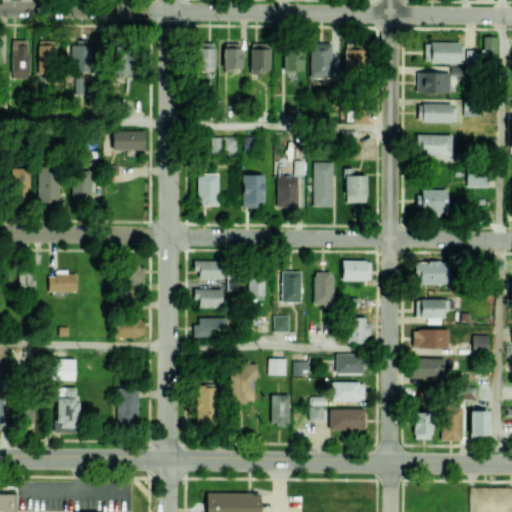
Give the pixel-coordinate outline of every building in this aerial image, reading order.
[(496,36),(482,35),(482,58),(496,58),(496,36)] [(10,77),(28,78),(29,40),(11,39),(10,77)] [(36,40),(37,74),(54,73),(53,39),(36,40)] [(423,41),(423,61),(459,62),(459,41),(423,41)] [(214,67),(214,42),(195,43),(196,68),(214,67)] [(240,43),(222,42),(222,69),(240,70),(240,43)] [(331,78),(331,43),(310,42),(309,77),(331,78)] [(268,72),(268,43),(249,43),(249,72),(268,72)] [(92,44),(70,44),(70,71),(92,71),(92,44)] [(365,71),(364,48),(343,49),(344,72),(365,71)] [(282,70),(301,70),(301,49),(283,49),(282,70)] [(131,74),(129,51),(113,52),(114,74),(131,74)] [(449,92),(448,71),(415,72),(415,92),(449,92)] [(83,94),(83,76),(74,75),(73,93),(83,94)] [(479,115),(479,100),(462,100),(462,115),(479,115)] [(450,103),(416,102),(416,121),(450,122),(450,103)] [(352,122),(366,123),(367,110),(353,110),(352,122)] [(111,129),(110,149),(143,150),(143,129),(111,129)] [(355,130),(340,130),(340,143),(355,142),(355,130)] [(450,155),(450,133),(416,133),(416,154),(450,155)] [(210,137),(210,153),(221,153),(221,137),(210,137)] [(312,206),(331,206),(331,161),(311,161),(312,206)] [(57,202),(58,167),(36,166),(35,201),(57,202)] [(487,186),(488,168),(466,167),(465,185),(487,186)] [(28,196),(28,168),(9,168),(10,196),(28,196)] [(90,170),(71,169),(70,201),(89,202),(90,170)] [(217,172),(197,172),(196,204),(217,205),(217,172)] [(263,174),(241,173),(241,207),(262,207),(263,174)] [(364,175),(344,175),(344,201),(365,200),(364,175)] [(275,207),(296,206),(296,176),(275,176),(275,207)] [(445,210),(446,189),(417,188),(417,210),(445,210)] [(223,278),(222,259),(192,260),(193,271),(197,271),(197,279),(223,278)] [(340,259),(340,280),(369,280),(369,260),(340,259)] [(414,284),(447,283),(447,260),(414,261),(414,284)] [(143,265),(123,265),(123,284),(143,284),(143,265)] [(15,268),(13,287),(34,290),(35,278),(30,278),(31,270),(15,268)] [(299,302),(300,271),(280,270),(279,301),(299,302)] [(331,271),(312,271),(312,305),(331,305),(331,271)] [(47,290),(75,291),(75,274),(47,273),(47,290)] [(248,277),(247,298),(262,299),(263,278),(248,277)] [(221,288),(192,288),(192,299),(197,299),(197,307),(221,307),(221,288)] [(442,298),(414,297),(414,316),(441,317),(442,298)] [(287,331),(287,315),(272,314),(272,331),(287,331)] [(194,337),(225,337),(224,316),(194,316),(194,337)] [(367,342),(366,316),(345,316),(345,342),(367,342)] [(142,319),(112,318),(112,337),(142,337),(142,319)] [(446,347),(447,328),(411,328),(411,347),(446,347)] [(487,334),(471,334),(471,351),(487,352),(487,334)] [(334,372),(362,373),(362,353),(334,353),(334,372)] [(284,357),(266,358),(267,375),(285,375),(284,357)] [(410,377),(440,377),(440,358),(411,357),(410,377)] [(73,379),(74,358),(51,358),(51,378),(73,379)] [(291,375),(305,375),(305,360),(291,360),(291,375)] [(254,363),(232,363),(231,402),(253,402),(254,363)] [(363,381),(330,381),(330,400),(363,400),(363,381)] [(194,418),(213,419),(216,385),(196,384),(194,418)] [(76,432),(77,387),(55,387),(54,432),(76,432)] [(116,422),(137,421),(137,387),(115,388),(116,422)] [(289,421),(288,394),(270,394),(271,422),(289,421)] [(32,405),(21,405),(21,427),(33,426),(32,405)] [(461,407),(441,406),(439,439),(460,440),(461,407)] [(327,429),(363,429),(363,408),(328,407),(327,429)] [(488,434),(488,410),(469,410),(468,433),(488,434)] [(431,412),(412,411),(412,438),(431,438),(431,412)] [(0,511),(14,511),(14,493),(0,492),(0,511)] [(258,511),(259,493),(205,492),(204,511),(258,511)]
